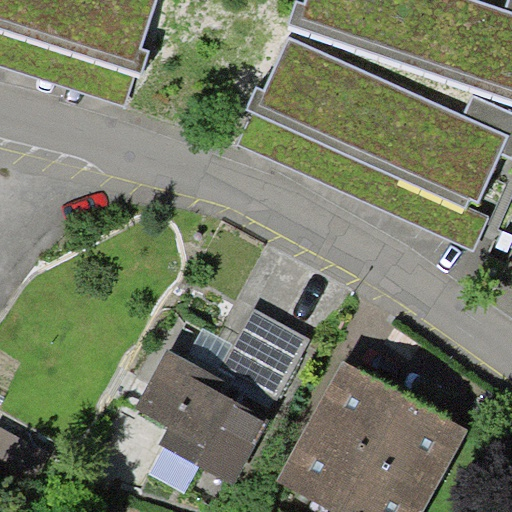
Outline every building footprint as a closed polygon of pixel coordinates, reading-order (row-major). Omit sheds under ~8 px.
[(0,0),(0,25),(138,71),(142,72),(150,49),(142,46),(157,0),(0,0)] [(511,0),(507,0),(505,8),(480,0),(304,0),(303,3),(296,1),(287,26),(511,101),(511,0)] [(0,25),(0,63),(126,105),(138,71),(0,25)] [(246,108),(254,111),(467,206),(471,198),(478,201),(500,152),(511,157),(511,113),(472,95),(463,115),(288,37),(265,89),(256,85),(246,108)] [(489,216),(467,206),(254,111),(239,144),(474,250),(489,216)] [(311,338),(254,308),(235,346),(218,377),(227,382),(222,393),(268,418),(311,338)] [(235,346),(202,328),(185,359),(218,377),(235,346)] [(185,359),(168,349),(135,408),(168,426),(159,443),(233,484),(268,418),(222,393),(227,382),(218,377),(185,359)] [(422,511),(468,428),(342,359),(277,478),(338,511),(422,511)] [(48,450),(0,423),(0,459),(33,477),(48,450)]
